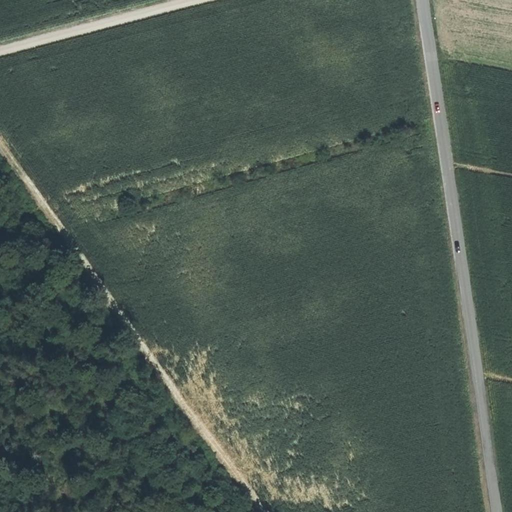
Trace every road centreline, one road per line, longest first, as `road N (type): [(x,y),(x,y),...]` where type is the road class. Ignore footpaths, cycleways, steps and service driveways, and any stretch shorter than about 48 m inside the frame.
road 1 (unclassified): [(422,0),(497,511)]
road 2 (track): [(0,51),(201,0)]
